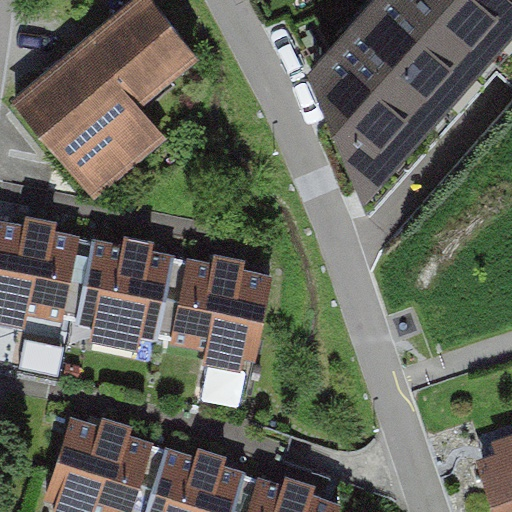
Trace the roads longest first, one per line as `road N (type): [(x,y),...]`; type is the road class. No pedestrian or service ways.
road 1 (residential): [(222,0),(296,132),(427,511)]
road 2 (track): [(385,386),(511,344)]
